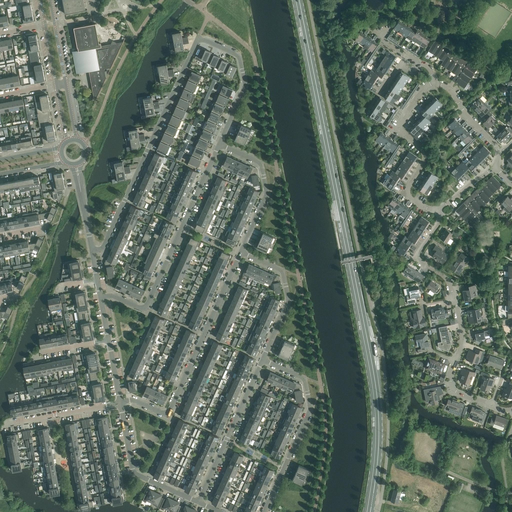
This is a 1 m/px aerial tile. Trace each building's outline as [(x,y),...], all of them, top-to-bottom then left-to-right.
[(87,10),(86,10),(83,0),(62,0),(65,14),(87,10)] [(19,17),(22,17),(33,15),(32,9),(21,11),(18,12),(19,17)] [(31,20),(34,20),(33,15),(22,17),(23,24),(32,22),(31,20)] [(399,21),(393,29),(398,32),(403,24),(399,21)] [(105,79),(103,68),(111,67),(110,69),(119,51),(125,38),(123,43),(117,44),(113,42),(111,45),(101,47),(101,43),(98,44),(94,24),(95,24),(74,28),(77,48),(78,48),(78,51),(72,52),(73,52),(77,73),(76,73),(89,71),(94,99),(96,99),(103,84),(105,79)] [(402,35),(407,26),(403,24),(398,32),(402,35)] [(407,26),(402,35),(406,38),(412,29),(407,26)] [(411,41),(412,39),(411,39),(416,32),(412,29),(406,38),(411,41)] [(417,30),(416,32),(411,39),(412,39),(416,42),(421,33),(417,30)] [(188,37),(182,38),(181,32),(172,34),(174,43),(188,40),(188,37)] [(360,32),(354,40),(359,43),(364,35),(360,32)] [(34,35),(34,33),(26,35),(27,42),(37,40),(36,35),(34,35)] [(421,33),(416,42),(420,44),(426,36),(421,33)] [(364,35),(359,43),(363,46),(369,38),(364,35)] [(424,47),(430,39),(426,36),(420,44),(424,47)] [(369,38),(363,46),(367,49),(373,41),(369,38)] [(183,44),(189,43),(188,40),(174,43),(175,52),(184,50),(183,44)] [(372,52),(377,44),(373,41),(367,49),(372,52)] [(434,42),(428,51),(433,54),(439,45),(434,42)] [(37,51),(39,50),(38,45),(28,47),(29,54),(37,52),(37,51)] [(438,58),(444,49),(439,45),(433,54),(438,58)] [(202,48),(198,57),(196,56),(194,59),(202,62),(203,60),(207,61),(211,53),(211,52),(202,48)] [(447,56),(450,52),(444,49),(438,58),(443,61),(447,56)] [(397,57),(389,51),(386,55),(394,61),(397,57)] [(37,52),(29,54),(31,65),(39,63),(37,52)] [(206,62),(215,66),(215,67),(219,58),(220,57),(211,53),(207,61),(206,62)] [(383,60),(391,65),(394,61),(386,55),(383,60)] [(443,61),(441,65),(446,68),(452,59),(447,56),(443,61)] [(228,62),(219,58),(215,67),(215,66),(214,68),(223,71),(223,72),(227,63),(228,62)] [(451,72),(457,62),(452,59),(446,68),(451,72)] [(391,65),(383,60),(380,64),(388,69),(391,65)] [(456,75),(462,66),(457,62),(451,72),(456,75)] [(478,68),(468,62),(465,67),(474,73),(478,68)] [(223,73),(232,77),(236,67),(227,63),(223,72),(223,71),(223,73)] [(377,68),(386,74),(388,69),(380,64),(377,68)] [(173,69),(167,70),(166,65),(157,66),(159,75),(174,72),(173,69)] [(462,72),(471,78),(474,73),(465,67),(462,72)] [(379,76),(383,78),(386,74),(377,68),(374,72),(379,76)] [(374,72),(371,70),(368,74),(376,80),(379,76),(374,72)] [(161,84),(169,83),(168,77),(174,76),(174,72),(159,75),(161,84)] [(201,76),(192,72),(188,81),(197,85),(201,76)] [(410,77),(401,72),(398,76),(407,82),(410,77)] [(458,77),(467,83),(471,78),(462,72),(458,77)] [(376,80),(368,74),(365,79),(374,84),(376,80)] [(42,80),(45,80),(44,75),(33,77),(35,84),(43,82),(42,80)] [(407,82),(398,76),(395,80),(404,86),(407,82)] [(455,82),(464,89),(467,83),(458,77),(455,82)] [(367,89),(368,87),(371,89),(374,84),(365,79),(363,82),(359,79),(357,82),(367,89)] [(404,86),(395,80),(393,85),(401,90),(404,86)] [(184,89),(193,94),(197,85),(188,81),(184,89)] [(401,90),(393,85),(390,89),(398,95),(401,90)] [(232,90),(223,86),(219,95),(228,99),(232,90)] [(180,98),(189,102),(193,94),(184,89),(180,98)] [(398,95),(390,89),(387,93),(395,99),(398,95)] [(45,95),(45,93),(34,95),(35,102),(49,100),(48,95),(45,95)] [(384,98),(392,103),(395,99),(387,93),(384,98)] [(228,99),(219,95),(215,103),(224,108),(228,99)] [(478,95),(471,102),(473,104),(471,106),(476,111),(485,102),(478,95)] [(152,97),(143,99),(145,108),(159,105),(159,102),(153,103),(152,97)] [(388,103),(380,97),(377,102),(385,107),(388,103)] [(176,107),(185,111),(189,102),(180,98),(176,107)] [(442,105),(435,98),(432,101),(439,108),(442,105)] [(49,100),(35,102),(37,108),(50,105),(49,100)] [(439,108),(432,101),(428,105),(435,112),(439,108)] [(377,102),(374,106),(382,111),(384,113),(387,108),(385,107),(377,102)] [(481,116),(485,112),(487,114),(490,112),(492,109),(485,102),(476,111),(481,116)] [(224,108),(215,103),(211,112),(220,116),(224,108)] [(48,111),(50,110),(50,105),(37,108),(38,114),(48,112),(48,111)] [(154,109),(160,108),(159,105),(145,108),(146,117),(147,116),(155,115),(154,109)] [(435,112),(428,105),(424,109),(432,116),(435,112)] [(371,110),(379,116),(382,111),(374,106),(371,110)] [(172,116),(181,120),(185,111),(176,107),(172,116)] [(421,112),(423,115),(424,115),(428,119),(432,116),(424,109),(421,112)] [(368,115),(376,120),(379,116),(371,110),(368,115)] [(220,116),(211,112),(207,121),(216,125),(220,116)] [(490,112),(487,114),(485,117),(487,119),(483,123),(488,128),(497,119),(490,112)] [(431,122),(428,119),(424,115),(423,115),(420,119),(427,126),(431,122)] [(168,124),(177,129),(181,120),(172,116),(168,124)] [(427,126),(420,119),(416,122),(424,129),(427,126)] [(454,119),(447,126),(451,130),(458,122),(454,119)] [(216,125),(207,121),(203,130),(212,134),(216,125)] [(424,129),(416,122),(413,126),(420,133),(424,129)] [(455,133),(462,126),(458,122),(451,130),(455,133)] [(51,123),(39,125),(40,127),(43,127),(43,131),(54,129),(53,125),(51,125),(51,123)] [(164,133),(173,137),(177,129),(168,124),(164,133)] [(255,131),(241,125),(239,130),(253,136),(255,131)] [(409,130),(416,137),(420,133),(413,126),(409,130)] [(458,137),(465,130),(462,126),(455,133),(458,137)] [(511,134),(511,133),(511,131),(511,129),(509,126),(508,128),(506,127),(501,131),(508,138),(511,134)] [(137,129),(128,131),(130,140),(145,137),(144,134),(138,135),(137,129)] [(212,134),(203,130),(199,138),(209,143),(212,134)] [(237,135),(250,141),(253,136),(239,130),(237,135)] [(462,140),(469,133),(465,130),(458,137),(462,140)] [(496,136),(498,138),(496,139),(500,143),(503,141),(504,142),(508,138),(501,131),(496,136)] [(380,132),(375,141),(379,144),(385,135),(380,132)] [(160,142),(169,146),(173,137),(164,133),(160,142)] [(466,144),(473,137),(469,133),(462,140),(466,144)] [(43,144),(54,142),(54,140),(56,140),(55,135),(44,137),(42,137),(43,144)] [(234,140),(248,146),(250,141),(237,135),(234,140)] [(383,147),(389,138),(385,135),(379,144),(383,147)] [(139,141),(145,140),(145,137),(130,140),(132,149),(140,147),(139,141)] [(209,143),(199,138),(195,147),(205,151),(209,143)] [(388,149),(393,141),(389,138),(383,147),(388,149)] [(392,152),(398,144),(393,141),(388,149),(392,152)] [(156,151),(165,155),(169,146),(160,142),(156,151)] [(491,153),(483,146),(480,149),(487,156),(491,153)] [(205,151),(195,147),(191,156),(201,160),(205,151)] [(487,156),(480,149),(476,153),(483,160),(487,156)] [(416,156),(409,151),(406,156),(415,161),(417,157),(416,156)] [(164,157),(155,153),(153,158),(161,162),(164,157)] [(483,160),(476,153),(472,157),(480,164),(483,160)] [(187,165),(197,169),(201,160),(191,156),(187,165)] [(227,170),(228,167),(232,159),(227,156),(225,161),(224,160),(221,167),(227,170)] [(403,160),(412,166),(415,161),(406,156),(403,160)] [(469,160),(476,167),(480,164),(472,157),(469,160)] [(161,162),(153,158),(151,163),(159,167),(161,162)] [(233,170),(237,161),(232,159),(228,167),(233,170)] [(412,166),(403,160),(400,164),(409,170),(412,166)] [(469,168),(472,171),(476,167),(469,160),(465,164),(469,168)] [(233,170),(232,172),(237,175),(238,172),(242,163),(237,161),(233,170)] [(465,164),(462,161),(459,165),(466,172),(469,168),(465,164)] [(123,162),(114,163),(116,172),(130,170),(130,166),(124,167),(123,162)] [(159,167),(151,163),(148,168),(157,172),(159,167)] [(242,177),(247,165),(242,163),(238,172),(237,175),(242,177)] [(398,169),(406,174),(409,170),(400,164),(398,169)] [(247,179),(249,175),(252,167),(250,166),(250,167),(247,165),(242,177),(247,179)] [(466,172),(459,165),(455,168),(462,175),(466,172)] [(258,175),(257,169),(252,167),(249,175),(252,176),(253,185),(259,184),(258,175)] [(157,172),(148,168),(146,173),(155,177),(157,172)] [(188,168),(186,173),(195,177),(197,172),(188,168)] [(451,172),(458,179),(462,175),(455,168),(451,172)] [(400,177),(403,179),(406,174),(398,169),(395,173),(401,177),(400,177)] [(117,179),(112,180),(113,184),(118,183),(117,181),(126,180),(125,174),(131,173),(130,170),(116,172),(117,179)] [(59,171),(49,173),(50,180),(52,179),(63,177),(62,172),(60,173),(59,171)] [(395,173),(392,171),(389,176),(398,181),(400,177),(401,177),(395,173)] [(181,177),(184,178),(192,182),(195,177),(186,173),(183,172),(181,177)] [(438,177),(430,172),(427,176),(435,182),(438,177)] [(155,177),(146,173),(144,178),(153,182),(155,177)] [(398,181),(389,176),(387,180),(395,185),(398,181)] [(424,180),(433,186),(435,182),(427,176),(424,180)] [(226,181),(218,177),(216,182),(224,185),(226,181)] [(502,185),(494,177),(489,181),(497,189),(502,185)] [(155,183),(153,182),(144,178),(142,183),(150,187),(153,188),(155,183)] [(182,183),(190,187),(192,182),(184,178),(182,183)] [(384,184),(392,190),(395,185),(387,180),(384,184)] [(421,184),(430,190),(433,186),(424,180),(421,184)] [(485,186),(493,194),(497,189),(489,181),(485,186)] [(227,187),(224,185),(216,182),(214,186),(225,191),(227,187)] [(63,188),(65,188),(64,183),(53,185),(55,191),(63,190),(63,188)] [(150,187),(142,183),(139,188),(148,192),(150,187)] [(179,188),(188,192),(190,187),(182,183),(179,188)] [(418,189),(427,194),(430,190),(421,184),(418,189)] [(225,191),(214,186),(211,191),(222,196),(225,191)] [(481,190),(482,192),(489,198),(493,194),(485,186),(481,190)] [(148,192),(139,188),(137,193),(146,197),(148,192)] [(177,193),(186,197),(188,192),(179,188),(177,193)] [(258,192),(250,188),(247,193),(256,197),(258,192)] [(54,199),(60,202),(63,193),(63,190),(55,191),(52,192),(54,199)] [(222,196),(211,191),(209,196),(220,201),(222,196)] [(173,197),(184,202),(186,197),(177,193),(175,192),(173,197)] [(490,199),(489,198),(482,192),(478,196),(486,204),(490,199)] [(146,197),(137,193),(135,198),(144,201),(146,197)] [(245,198),(254,202),(256,197),(247,193),(245,198)] [(220,201),(209,196),(207,200),(218,205),(220,201)] [(486,204),(478,196),(474,200),(482,208),(486,204)] [(503,196),(499,200),(505,207),(511,199),(511,196),(510,199),(507,196),(505,198),(503,196)] [(170,202),(173,203),(181,207),(184,202),(173,197),(172,197),(170,202)] [(393,197),(387,206),(392,209),(397,200),(393,197)] [(146,203),(144,201),(135,198),(133,203),(144,208),(146,203)] [(243,203),(252,207),(254,202),(245,198),(243,203)] [(511,199),(505,207),(503,209),(507,213),(509,211),(511,207),(511,199)] [(218,205),(207,200),(205,205),(213,209),(216,210),(218,205)] [(396,212),(401,203),(397,200),(392,209),(396,212)] [(469,204),(477,212),(482,208),(474,200),(469,204)] [(171,208),(179,212),(181,207),(173,203),(171,208)] [(241,208),(249,211),(252,207),(243,203),(241,207),(241,208)] [(400,214),(406,206),(401,203),(396,212),(400,214)] [(463,203),(455,211),(460,215),(468,207),(463,203)] [(211,213),(213,209),(205,205),(203,210),(211,213)] [(140,210),(131,206),(129,211),(138,215),(140,210)] [(241,207),(238,206),(236,211),(238,213),(239,213),(247,216),(249,211),(241,208),(241,207)] [(405,217),(410,209),(406,206),(400,214),(405,217)] [(47,219),(52,221),(57,210),(52,207),(50,212),(42,214),(43,219),(47,219)] [(468,207),(460,215),(464,219),(472,211),(468,207)] [(168,213),(177,216),(179,212),(171,208),(168,213)] [(211,213),(203,210),(201,214),(209,218),(212,219),(214,215),(211,213)] [(138,215),(129,211),(127,216),(136,220),(138,215)] [(472,211),(464,219),(468,224),(476,216),(472,211)] [(40,223),(39,220),(43,219),(42,214),(38,214),(38,212),(33,213),(35,224),(40,223)] [(176,222),(177,219),(176,218),(177,216),(168,213),(166,218),(176,222)] [(236,217),(245,221),(247,216),(239,213),(238,213),(236,217)] [(209,218),(201,214),(199,219),(207,223),(209,218)] [(138,221),(136,220),(127,216),(125,221),(136,226),(138,221)] [(473,228),(481,220),(476,216),(468,224),(473,228)] [(234,222),(243,226),(245,221),(236,217),(234,222)] [(430,222),(421,217),(418,221),(427,227),(430,222)] [(210,224),(207,223),(199,219),(197,224),(208,229),(210,224)] [(173,228),(174,225),(163,220),(160,225),(171,229),(172,228),(173,228)] [(136,226),(125,221),(123,226),(131,229),(133,230),(136,226)] [(427,227),(418,221),(416,225),(424,231),(427,227)] [(232,227),(241,231),(243,226),(234,222),(232,227)] [(195,228),(206,233),(208,229),(197,224),(195,228)] [(158,229),(169,234),(171,229),(160,225),(158,229)] [(424,231),(416,225),(413,229),(421,235),(424,231)] [(131,229),(123,226),(120,230),(129,234),(131,229)] [(227,231),(238,236),(241,231),(232,227),(229,226),(227,231)] [(156,234),(167,239),(169,234),(158,229),(156,234)] [(410,234),(418,239),(421,235),(413,229),(410,234)] [(461,234),(454,230),(452,233),(446,229),(440,238),(447,243),(453,234),(458,238),(461,234)] [(129,234),(120,230),(118,235),(127,239),(129,234)] [(225,236),(236,241),(238,236),(227,231),(225,236)] [(146,263),(155,267),(167,239),(156,234),(155,233),(154,236),(157,238),(146,263)] [(277,239),(263,233),(261,238),(274,244),(277,239)] [(413,242),(416,244),(418,239),(410,234),(407,238),(413,242)] [(118,235),(116,240),(124,244),(128,246),(130,241),(127,239),(118,235)] [(222,241),(234,246),(236,241),(225,236),(222,241)] [(407,238),(405,236),(402,241),(410,246),(413,242),(407,238)] [(202,242),(191,237),(189,242),(197,246),(199,247),(202,242)] [(28,244),(28,245),(29,250),(33,249),(32,252),(36,254),(37,251),(38,252),(43,241),(38,238),(36,243),(28,244)] [(258,243),(272,249),(274,244),(261,238),(258,243)] [(124,244),(116,240),(114,245),(122,249),(124,244)] [(145,241),(142,240),(135,257),(137,258),(145,241)] [(410,246),(402,241),(399,245),(407,250),(410,246)] [(197,246),(189,242),(187,247),(195,250),(197,246)] [(256,248),(270,254),(272,249),(258,243),(256,248)] [(122,249),(114,245),(111,250),(120,254),(122,249)] [(402,253),(404,255),(407,250),(399,245),(397,248),(393,245),(391,248),(401,255),(402,253)] [(439,258),(444,262),(448,255),(441,251),(442,249),(436,245),(432,251),(435,253),(432,256),(438,260),(439,258)] [(184,251),(192,255),(195,250),(187,247),(184,251)] [(120,254),(111,250),(109,255),(118,259),(120,254)] [(230,255),(219,250),(217,255),(220,256),(228,259),(230,255)] [(182,256),(190,259),(192,255),(184,251),(182,256)] [(458,259),(456,258),(449,268),(457,272),(461,266),(463,268),(469,258),(462,253),(458,259)] [(108,258),(107,257),(106,260),(114,263),(116,264),(118,259),(109,255),(108,258)] [(180,261),(188,264),(190,259),(182,256),(180,261)] [(228,259),(220,256),(218,261),(226,264),(228,259)] [(78,261),(78,260),(68,262),(69,268),(79,266),(79,261),(78,261)] [(105,263),(106,268),(107,267),(108,276),(114,275),(112,266),(114,263),(106,260),(105,263)] [(178,265),(186,269),(188,264),(180,261),(178,265)] [(216,265),(224,269),(226,264),(218,261),(216,265)] [(144,268),(152,271),(155,267),(146,263),(144,268)] [(250,275),(254,266),(249,264),(247,269),(246,268),(243,275),(249,278),(250,275)] [(176,270),(184,273),(186,269),(178,265),(176,270)] [(214,270),(222,273),(224,269),(216,265),(214,270)] [(407,265),(403,272),(419,283),(423,276),(407,265)] [(250,275),(249,278),(254,280),(259,269),(254,266),(250,275)] [(142,272),(150,276),(152,271),(144,268),(142,272)] [(259,282),(264,271),(259,269),(254,280),(259,282)] [(174,274),(182,278),(184,273),(176,270),(174,274)] [(211,275),(219,278),(222,273),(214,270),(211,275)] [(264,284),(265,282),(269,273),(264,271),(259,282),(264,284)] [(81,277),(81,272),(70,274),(71,281),(81,279),(81,277)] [(272,273),(271,274),(269,273),(265,282),(270,284),(271,282),(270,282),(274,274),(272,273)] [(182,278),(174,274),(172,279),(180,283),(182,278)] [(271,282),(273,283),(275,292),(281,291),(279,282),(280,282),(279,277),(274,274),(270,282),(271,282)] [(209,279),(217,283),(219,278),(211,275),(209,279)] [(15,277),(11,278),(11,279),(11,282),(12,288),(17,287),(22,289),(27,278),(22,276),(19,280),(16,281),(15,277)] [(119,279),(115,288),(120,290),(124,281),(119,279)] [(180,283),(172,279),(170,284),(178,287),(180,283)] [(207,284),(215,287),(217,283),(209,279),(207,284)] [(439,286),(431,280),(426,287),(434,292),(435,292),(436,293),(437,293),(438,292),(440,289),(440,288),(440,287),(439,286)] [(124,281),(120,290),(125,292),(129,283),(124,281)] [(129,283),(125,292),(130,294),(134,286),(129,283)] [(178,287),(170,284),(168,288),(176,292),(178,287)] [(205,288),(213,292),(215,287),(207,284),(205,288)] [(469,289),(463,291),(465,301),(471,300),(471,296),(477,295),(475,285),(469,286),(469,289)] [(134,286),(130,294),(135,297),(139,288),(134,286)] [(247,289),(239,286),(237,291),(245,294),(247,289)] [(408,304),(416,302),(415,298),(420,297),(418,287),(409,289),(410,295),(406,295),(408,304)] [(142,294),(143,295),(145,291),(139,288),(135,297),(140,299),(142,294)] [(176,292),(168,288),(166,293),(174,297),(176,292)] [(213,292),(205,288),(203,293),(211,297),(213,292)] [(82,291),(73,293),(75,299),(85,297),(84,292),(82,293),(82,291)] [(245,294),(237,291),(235,295),(243,299),(245,294)] [(174,297),(166,293),(164,298),(172,301),(174,297)] [(211,297),(203,293),(201,298),(209,301),(211,297)] [(233,300),(241,304),(243,299),(235,295),(233,300)] [(48,307),(50,307),(50,311),(56,310),(54,298),(52,299),(52,297),(48,298),(49,303),(47,303),(48,307)] [(280,301),(271,297),(269,302),(277,306),(280,301)] [(172,301),(164,298),(161,302),(169,306),(172,301)] [(209,301),(201,298),(199,302),(207,306),(209,301)] [(231,305),(239,308),(241,304),(233,300),(231,305)] [(264,306),(275,311),(277,306),(269,302),(266,301),(264,306)] [(159,307),(167,311),(167,310),(169,306),(161,302),(159,307)] [(207,306),(199,302),(197,307),(205,311),(207,306)] [(85,308),(87,308),(86,303),(76,305),(77,312),(85,310),(85,308)] [(228,309),(236,313),(239,308),(231,305),(228,309)] [(13,309),(7,306),(8,307),(6,311),(0,312),(0,318),(3,318),(8,320),(13,309)] [(262,311),(273,315),(275,311),(264,306),(262,311)] [(157,312),(168,317),(170,312),(167,310),(167,311),(159,307),(157,312)] [(205,311),(197,307),(195,312),(203,315),(205,311)] [(432,314),(433,320),(449,317),(447,309),(441,310),(441,307),(431,309),(431,307),(427,308),(428,314),(432,314)] [(484,307),(467,311),(469,323),(483,320),(483,317),(486,317),(484,307)] [(236,313),(228,309),(226,314),(234,318),(236,313)] [(414,328),(426,326),(424,317),(422,318),(421,309),(412,311),(409,312),(411,320),(413,320),(414,328)] [(85,310),(77,312),(79,323),(87,321),(85,310)] [(260,316),(262,317),(271,320),(273,315),(262,311),(260,316)] [(203,315),(195,312),(193,316),(201,320),(203,315)] [(234,318),(226,314),(224,319),(232,322),(234,318)] [(166,321),(155,316),(153,321),(162,325),(164,326),(166,321)] [(191,321),(199,325),(201,320),(193,316),(191,321)] [(262,317),(260,321),(268,325),(271,320),(262,317)] [(232,322),(224,319),(222,323),(230,327),(232,322)] [(255,325),(266,330),(268,325),(260,321),(257,320),(255,325)] [(79,323),(77,323),(78,330),(80,329),(91,327),(90,322),(88,323),(87,321),(79,323)] [(151,326),(160,330),(162,325),(153,321),(151,326)] [(188,326),(196,329),(199,325),(191,321),(188,326)] [(230,327),(222,323),(220,328),(228,332),(230,327)] [(253,330),(255,332),(255,331),(264,335),(266,330),(255,325),(253,330)] [(149,331),(157,335),(160,330),(151,326),(149,331)] [(447,326),(439,327),(442,342),(438,342),(439,348),(448,351),(451,343),(451,340),(452,340),(450,332),(449,332),(449,329),(447,329),(447,326)] [(218,333),(226,336),(228,332),(220,328),(218,333)] [(195,333),(187,330),(184,335),(192,338),(195,333)] [(485,336),(490,335),(489,330),(484,331),(484,330),(475,332),(476,336),(474,340),(480,342),(481,340),(485,339),(485,336)] [(146,336),(155,339),(157,335),(149,331),(146,336)] [(255,332),(253,336),(262,340),(264,335),(255,331),(255,332)] [(90,338),(93,338),(92,333),(81,335),(83,342),(91,340),(90,338)] [(216,337),(224,341),(226,336),(218,333),(216,337)] [(419,352),(429,350),(428,347),(430,347),(427,333),(415,336),(416,341),(420,340),(422,349),(418,349),(419,352)] [(182,339),(190,343),(192,338),(184,335),(182,339)] [(253,336),(250,335),(248,340),(251,341),(260,345),(262,340),(253,336)] [(144,341),(153,344),(155,339),(146,336),(144,341)] [(39,339),(40,343),(39,343),(39,347),(41,346),(41,348),(47,347),(45,337),(41,338),(41,339),(39,339)] [(180,344),(188,347),(190,343),(182,339),(180,344)] [(292,343),(285,340),(282,345),(295,351),(297,346),(292,343)] [(142,345),(151,349),(153,344),(144,341),(142,345)] [(222,345),(214,341),(212,346),(220,350),(222,345)] [(251,341),(249,346),(257,350),(260,345),(251,341)] [(178,349),(186,352),(188,347),(180,344),(178,349)] [(142,345),(140,350),(148,354),(151,355),(153,350),(151,349),(142,345)] [(256,355),(257,353),(256,353),(257,350),(249,346),(246,345),(244,350),(256,355)] [(295,351),(282,345),(280,350),(293,356),(295,351)] [(220,350),(212,346),(210,351),(218,354),(220,350)] [(176,353),(184,357),(186,352),(178,349),(176,353)] [(467,356),(468,356),(466,360),(478,364),(479,361),(481,361),(484,352),(476,349),(475,353),(469,350),(467,356)] [(148,354),(140,350),(138,355),(146,359),(149,360),(151,355),(148,354)] [(288,360),(291,361),(293,356),(280,350),(278,355),(288,360)] [(208,355),(216,359),(218,354),(210,351),(208,355)] [(96,353),(93,354),(93,352),(82,354),(84,361),(86,360),(97,358),(96,353)] [(184,357),(176,353),(174,358),(182,361),(184,357)] [(252,361),(253,362),(254,359),(243,354),(241,359),(251,364),(252,361)] [(135,360),(144,364),(146,359),(138,355),(135,360)] [(206,360),(214,364),(216,359),(208,355),(206,360)] [(487,364),(501,369),(504,360),(490,355),(487,364)] [(182,361),(174,358),(172,362),(180,366),(182,361)] [(251,364),(241,359),(238,364),(249,368),(251,364)] [(444,364),(429,359),(426,368),(441,374),(444,364)] [(144,364),(135,360),(133,365),(142,369),(144,370),(147,365),(144,364)] [(204,365),(212,368),(214,364),(206,360),(204,365)] [(180,366),(172,362),(170,367),(178,371),(180,366)] [(96,369),(99,369),(98,364),(87,366),(88,372),(97,371),(96,369)] [(238,364),(236,368),(239,369),(247,373),(249,368),(238,364)] [(25,375),(25,379),(31,378),(29,366),(28,367),(27,365),(23,366),(24,371),(23,371),(23,375),(25,375)] [(131,370),(140,374),(142,369),(133,365),(131,370)] [(201,369),(209,373),(212,368),(204,365),(201,369)] [(178,371),(170,367),(168,372),(176,375),(178,371)] [(472,376),(474,376),(475,373),(467,369),(466,370),(463,368),(461,372),(463,372),(460,381),(461,381),(461,382),(469,385),(472,376)] [(199,374),(207,378),(209,373),(201,369),(199,374)] [(247,373),(239,369),(237,374),(245,378),(247,373)] [(130,373),(129,372),(128,375),(136,378),(135,378),(137,379),(140,374),(131,370),(130,373)] [(86,374),(85,374),(87,384),(88,384),(90,384),(99,382),(97,371),(88,372),(85,373),(86,374)] [(165,371),(163,375),(174,380),(176,375),(168,372),(165,371)] [(268,377),(267,376),(265,380),(267,380),(267,381),(272,383),(276,374),(270,372),(268,377)] [(480,389),(488,392),(491,385),(493,386),(495,380),(489,378),(490,375),(481,372),(480,374),(485,376),(480,389)] [(197,379),(205,382),(207,378),(199,374),(197,379)] [(245,378),(237,374),(235,379),(243,382),(245,378)] [(277,385),(280,377),(276,374),(272,383),(277,385)] [(128,382),(130,391),(136,390),(134,381),(135,378),(136,378),(128,375),(127,378),(127,382),(128,382)] [(281,387),(285,379),(280,377),(277,385),(281,387)] [(243,382),(235,379),(232,378),(230,382),(241,387),(243,382)] [(205,382),(197,379),(195,383),(203,387),(205,382)] [(286,390),(290,381),(285,379),(281,387),(286,390)] [(293,381),(293,382),(290,381),(286,390),(292,392),(292,390),(296,382),(293,381)] [(511,381),(510,381),(509,385),(508,384),(505,392),(503,391),(502,396),(508,398),(508,397),(511,398),(511,381)] [(101,383),(99,384),(99,382),(90,384),(92,390),(102,388),(101,383)] [(241,387),(230,382),(228,387),(231,388),(239,392),(241,387)] [(301,390),(302,390),(301,384),(296,382),(292,390),(295,391),(297,401),(303,400),(301,390)] [(203,387),(195,383),(193,388),(201,392),(203,387)] [(147,386),(143,395),(148,397),(152,389),(147,386)] [(443,393),(440,386),(424,389),(426,402),(431,401),(431,405),(438,403),(437,399),(440,399),(439,395),(443,393)] [(228,387),(226,392),(228,393),(237,396),(239,392),(231,388),(228,387)] [(162,393),(163,390),(158,388),(157,391),(153,400),(158,402),(162,393)] [(201,392),(193,388),(191,393),(199,396),(201,392)] [(153,400),(157,391),(152,389),(148,397),(153,400)] [(259,395),(260,395),(259,398),(269,402),(271,397),(260,392),(259,395)] [(163,404),(165,399),(166,400),(168,396),(162,393),(158,402),(163,404)] [(199,396),(191,393),(189,397),(197,401),(199,396)] [(236,396),(228,393),(226,397),(234,401),(236,396)] [(102,401),(102,399),(104,399),(103,394),(93,396),(94,403),(102,401)] [(222,401),(224,402),(232,406),(234,401),(226,397),(224,396),(222,401)] [(197,401),(189,397),(187,402),(195,406),(197,401)] [(269,402),(259,398),(257,402),(267,407),(269,402)] [(455,400),(454,401),(448,399),(446,406),(450,407),(448,411),(460,415),(464,404),(455,400)] [(195,406),(187,402),(185,407),(193,410),(195,406)] [(232,406),(224,402),(222,407),(230,410),(232,406)] [(267,407),(257,402),(255,407),(264,411),(267,407)] [(300,411),(301,411),(303,408),(293,404),(291,409),(299,413),(300,411)] [(12,407),(10,408),(11,411),(9,411),(10,415),(11,415),(12,416),(17,415),(16,405),(11,406),(12,407)] [(183,411),(191,415),(193,410),(185,407),(183,411)] [(230,410),(222,407),(220,411),(228,415),(230,410)] [(266,412),(264,411),(255,407),(253,412),(263,416),(263,417),(266,412)] [(473,414),(472,419),(482,423),(485,412),(482,411),(483,410),(472,407),(470,413),(473,414)] [(288,414),(297,418),(299,413),(291,409),(288,414)] [(181,416),(189,420),(191,415),(183,411),(181,416)] [(228,415),(220,411),(218,416),(226,420),(228,415)] [(263,416),(253,412),(251,416),(261,421),(263,416)] [(286,419),(295,423),(297,418),(288,414),(286,419)] [(492,418),(490,424),(503,429),(504,427),(507,419),(496,415),(495,419),(492,418)] [(226,420),(218,416),(216,421),(224,424),(226,420)] [(261,421),(251,416),(248,421),(259,426),(261,421)] [(106,417),(95,419),(96,425),(99,425),(109,423),(108,419),(107,419),(106,417)] [(286,419),(285,418),(282,423),(284,424),(293,428),(295,423),(286,419)] [(177,422),(178,422),(177,425),(185,429),(188,424),(178,419),(177,422)] [(214,420),(211,424),(214,425),(222,429),(224,424),(216,421),(214,420)] [(259,426),(248,421),(246,426),(254,429),(256,430),(259,426)] [(71,424),(64,425),(65,430),(66,429),(67,431),(75,429),(77,429),(76,423),(74,423),(74,422),(71,423),(71,424)] [(282,429),(290,433),(293,428),(284,424),(282,429)] [(185,429),(177,425),(175,429),(183,433),(185,429)] [(222,432),(221,431),(222,429),(214,425),(212,430),(221,434),(222,432)] [(254,429),(246,426),(244,430),(252,434),(254,429)] [(183,433),(175,429),(172,434),(181,438),(183,433)] [(280,434),(288,438),(290,433),(282,429),(280,434)] [(252,434),(244,430),(242,435),(250,439),(252,434)] [(16,440),(19,440),(18,434),(15,434),(15,433),(12,434),(12,435),(5,436),(6,440),(7,440),(8,442),(16,440)] [(219,438),(208,433),(206,438),(208,439),(216,442),(217,440),(218,440),(219,438)] [(181,438),(172,434),(170,439),(179,442),(181,438)] [(277,439),(286,442),(288,438),(280,434),(277,439)] [(248,443),(250,444),(252,440),(250,439),(242,435),(240,440),(244,442),(244,443),(247,445),(248,443)] [(179,442),(170,439),(168,443),(177,447),(179,442)] [(208,439),(206,443),(214,447),(216,442),(208,439)] [(275,444),(284,447),(286,442),(277,439),(275,444)] [(203,442),(201,447),(212,452),(214,447),(206,443),(203,442)] [(180,449),(177,447),(168,443),(166,448),(175,452),(178,453),(180,449)] [(273,448),(282,452),(284,447),(275,444),(273,448)] [(199,451),(210,456),(212,452),(201,447),(199,451)] [(173,457),(175,452),(166,448),(164,453),(173,457)] [(271,454),(270,455),(274,457),(275,455),(279,457),(282,452),(273,448),(271,454)] [(197,456),(199,457),(207,461),(210,456),(199,451),(197,456)] [(243,456),(243,455),(239,453),(239,455),(234,452),(232,458),(241,462),(243,456)] [(176,458),(173,457),(164,453),(162,457),(171,461),(173,463),(176,458)] [(171,461),(162,457),(160,462),(169,466),(171,461)] [(197,462),(205,466),(207,461),(199,457),(197,462)] [(230,463),(238,466),(241,462),(232,458),(230,463)] [(23,462),(20,462),(20,463),(12,464),(12,466),(11,466),(12,470),(16,469),(17,471),(21,470),(20,469),(24,468),(23,462)] [(169,466),(160,462),(158,467),(166,471),(169,466)] [(195,467),(203,470),(205,466),(197,462),(195,467)] [(228,467),(236,471),(238,466),(230,463),(228,467)] [(266,465),(265,467),(263,472),(271,475),(273,470),(269,468),(270,467),(266,465)] [(306,468),(299,465),(297,470),(309,476),(311,471),(306,468)] [(166,471),(158,467),(156,471),(164,475),(166,471)] [(193,471),(201,475),(203,470),(195,467),(193,471)] [(225,472),(234,476),(236,471),(228,467),(225,472)] [(107,469),(104,470),(105,476),(108,475),(117,473),(117,472),(118,472),(117,468),(107,469)] [(294,475),(307,481),(309,476),(297,470),(294,475)] [(154,473),(152,476),(162,480),(164,475),(156,471),(155,474),(154,473)] [(191,476),(199,480),(201,475),(193,471),(191,476)] [(223,477),(232,481),(234,476),(225,472),(223,477)] [(260,477),(269,480),(271,475),(263,472),(260,477)] [(186,479),(189,481),(197,484),(199,480),(191,476),(188,475),(186,479)] [(292,480),(302,485),(302,484),(305,486),(307,481),(294,475),(292,480)] [(221,482),(229,486),(232,481),(223,477),(221,482)] [(258,481),(267,485),(269,480),(260,477),(258,481)] [(187,485),(195,489),(197,484),(189,481),(187,485)] [(256,486),(264,490),(267,485),(258,481),(256,486)] [(219,487),(227,491),(229,486),(221,482),(219,487)] [(195,492),(194,491),(195,489),(187,485),(185,490),(194,494),(195,492)] [(254,491),(262,495),(264,490),(256,486),(254,491)] [(58,494),(58,493),(59,493),(58,487),(47,489),(47,493),(50,493),(51,494),(54,494),(55,495),(58,494)] [(216,492),(225,496),(227,491),(219,487),(216,492)] [(391,501),(398,503),(401,491),(394,489),(391,501)] [(78,494),(77,494),(78,498),(88,496),(91,496),(90,490),(87,490),(87,491),(78,492),(78,494)] [(111,492),(108,492),(109,498),(121,496),(121,494),(122,494),(121,490),(111,492)] [(150,492),(147,491),(142,501),(146,502),(147,501),(151,503),(156,493),(153,492),(154,491),(151,490),(150,491),(150,492)] [(254,491),(252,490),(250,496),(251,496),(260,500),(262,495),(254,491)] [(225,502),(227,497),(225,496),(216,492),(214,497),(223,501),(225,502)] [(161,496),(161,495),(158,493),(158,494),(156,493),(151,503),(156,505),(155,507),(159,508),(163,498),(160,497),(161,496)] [(121,496),(109,498),(110,504),(115,503),(115,505),(119,504),(118,502),(123,501),(122,497),(121,497),(121,496)] [(249,501),(258,505),(260,500),(251,496),(249,501)] [(213,500),(212,499),(211,502),(221,506),(223,501),(214,497),(213,500)] [(171,500),(171,499),(168,498),(168,499),(167,500),(164,499),(160,509),(163,510),(164,508),(169,511),(173,501),(171,500)] [(85,509),(85,510),(89,509),(89,508),(93,507),(92,501),(89,502),(80,503),(80,505),(79,505),(80,510),(85,509)] [(176,501),(176,502),(173,501),(169,511),(172,511),(178,511),(181,506),(178,505),(178,504),(179,503),(176,501)] [(247,506),(256,510),(258,505),(249,501),(247,506)]
